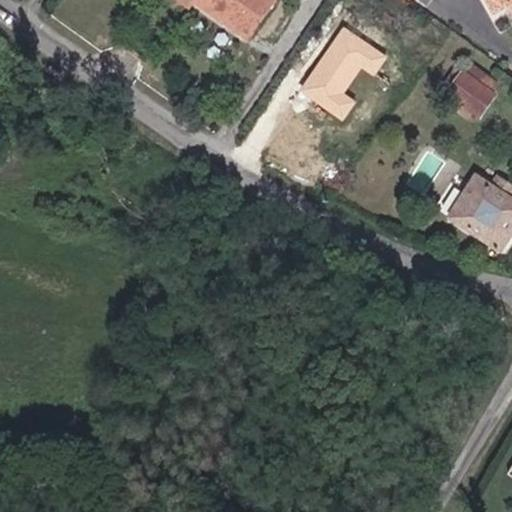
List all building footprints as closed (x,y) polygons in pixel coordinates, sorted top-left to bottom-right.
[(248,0),(151,0),(232,60),(267,15),(248,0)] [(511,0),(480,0),(495,31),(509,24),(511,27),(511,0)] [(382,19),(398,31),(405,20),(390,9),(382,19)] [(437,102),(444,108),(459,88),(451,83),(437,102)] [(476,133),(491,113),(459,88),(444,108),(453,115),(468,127),(476,133)] [(463,133),(468,127),(453,115),(449,122),(463,133)] [(496,254),(511,229),(511,176),(504,171),(505,167),(499,163),(483,153),(438,218),(496,254)] [(511,171),(511,159),(504,155),(499,163),(505,167),(511,171)] [(511,458),(498,485),(511,492),(511,458)]
